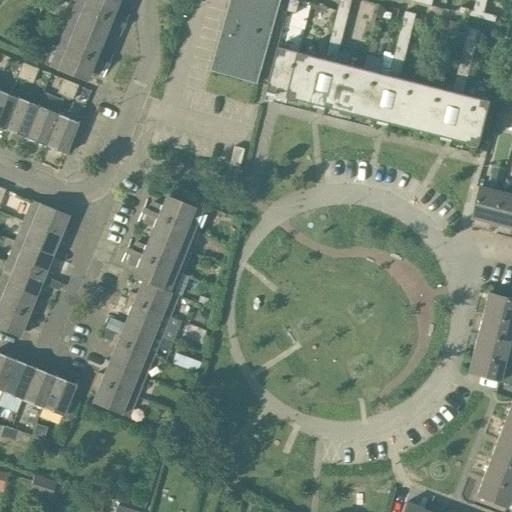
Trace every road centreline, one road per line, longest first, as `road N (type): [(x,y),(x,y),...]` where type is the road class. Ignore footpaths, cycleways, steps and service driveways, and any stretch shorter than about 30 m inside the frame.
road 1 (residential): [(325,429),(390,422),(424,402),(446,376),(465,307),(446,247)]
road 2 (residential): [(88,191),(103,177),(149,61),(147,0)]
road 3 (residential): [(45,356),(97,217),(88,191)]
road 4 (residential): [(446,247),(417,215),(378,196),(335,192),(302,200)]
